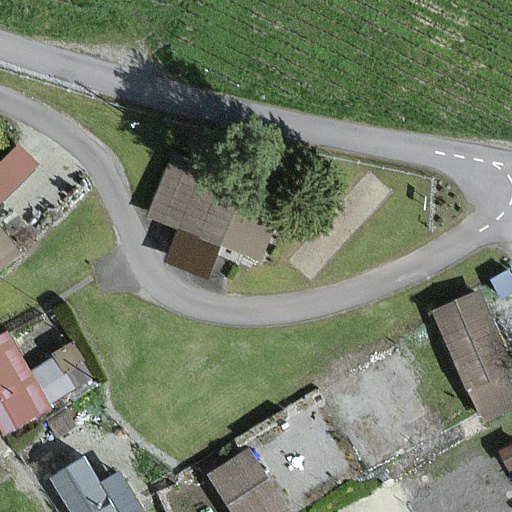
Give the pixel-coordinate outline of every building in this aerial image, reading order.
[(0,264),(28,248),(0,202),(0,190),(46,163),(37,148),(0,170),(0,264)] [(281,202),(176,159),(153,215),(258,257),(281,202)] [(485,406),(511,393),(511,333),(486,278),(436,301),(485,406)] [(0,407),(7,421),(64,392),(25,316),(0,328),(0,407)] [(409,432),(389,393),(427,374),(409,338),(329,378),(367,453),(409,432)] [(258,428),(294,492),(347,463),(311,399),(258,428)] [(241,511),(272,511),(294,497),(253,437),(210,465),(241,511)] [(511,496),(491,451),(426,481),(440,511),(499,511),(511,506),(511,496)] [(114,511),(84,461),(54,478),(74,511),(114,511)]
